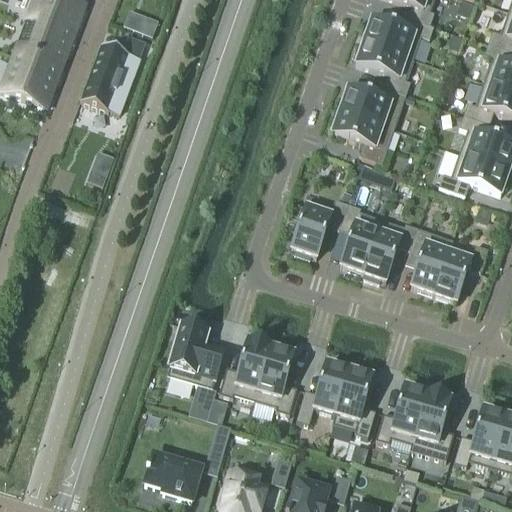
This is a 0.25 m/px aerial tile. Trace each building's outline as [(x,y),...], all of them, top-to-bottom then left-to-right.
[(84,12),(51,0),(34,0),(0,91),(0,96),(46,114),(83,13),(84,13),(84,12)] [(409,12),(405,24),(429,32),(433,20),(428,18),(434,0),(378,0),(378,1),(409,12)] [(151,44),(157,28),(128,17),(122,33),(151,44)] [(511,19),(507,18),(499,41),(491,38),(487,50),(511,59),(511,19)] [(370,26),(362,48),(412,65),(420,43),(428,46),(432,34),(429,32),(405,24),(401,36),(370,26)] [(386,82),(382,94),(405,102),(409,89),(405,88),(412,65),(362,48),(354,71),(386,82)] [(100,50),(78,107),(107,118),(107,116),(117,120),(138,64),(137,64),(142,53),(134,50),(130,61),(100,50)] [(511,72),(509,72),(511,63),(511,59),(487,50),(482,63),(490,66),(482,89),(511,99),(511,72)] [(466,110),(462,122),(488,131),(492,119),(511,125),(511,99),(482,89),(474,112),(466,110)] [(393,136),(401,114),(405,102),(382,94),(377,106),(346,95),(338,117),(393,136)] [(385,159),(393,136),(338,117),(338,119),(334,118),(329,133),(332,135),(330,140),(362,151),(358,163),(380,171),(385,159)] [(466,137),(458,161),(510,179),(511,174),(511,153),(484,143),(488,131),(462,122),(458,135),(466,137)] [(437,176),(451,181),(458,159),(444,154),(437,176)] [(502,193),(505,194),(510,179),(458,161),(450,184),(441,181),(437,194),(463,203),(468,191),(499,202),(502,193)] [(309,263),(315,265),(325,234),(338,238),(347,211),(334,207),(332,215),(307,207),(301,224),(298,223),(292,238),(296,240),(290,256),(294,258),(293,261),(308,266),(309,263)] [(359,216),(347,211),(338,238),(350,242),(339,273),(361,281),(380,227),(380,226),(358,219),(359,216)] [(379,287),(384,289),(396,254),(408,258),(416,235),(403,231),(402,234),(380,227),(361,281),(363,282),(362,285),(377,290),(379,287)] [(428,240),(416,235),(408,258),(420,263),(409,294),(432,302),(449,252),(450,252),(452,248),(428,240)] [(471,259),(450,252),(449,252),(432,302),(455,310),(466,275),(479,280),(487,256),(474,252),(471,259)] [(169,360),(172,361),(166,383),(196,392),(211,396),(222,356),(202,350),(205,339),(202,338),(203,335),(185,330),(184,333),(180,332),(177,345),(174,344),(169,360)] [(232,402),(254,408),(270,350),(256,346),(255,349),(247,347),(237,378),(225,375),(217,401),(231,405),(232,402)] [(270,350),(254,408),(275,415),(274,418),(288,422),(296,395),(283,392),(293,360),(285,358),(286,354),(270,350)] [(312,415),(334,422),(349,373),(334,369),(333,372),(325,369),(316,401),(303,398),(294,428),(307,431),(312,415)] [(334,422),(331,431),(354,438),(354,441),(366,444),(374,418),(361,415),(371,383),(363,380),(364,377),(349,373),(334,422)] [(390,446),(410,451),(410,452),(427,396),(412,391),(411,394),(403,392),(394,424),(382,420),(374,447),(388,451),(390,446)] [(211,396),(196,392),(187,423),(206,429),(213,406),(215,397),(211,396)] [(410,452),(410,451),(408,457),(445,468),(452,441),(440,437),(449,406),(441,403),(442,400),(427,396),(410,452)] [(227,410),(213,406),(206,429),(216,432),(220,433),(227,410)] [(467,468),(489,475),(506,418),(490,414),(489,417),(482,415),(473,447),(460,443),(452,470),(465,473),(467,468)] [(511,420),(506,418),(489,475),(511,481),(509,486),(511,486),(511,420)] [(202,479),(216,483),(230,436),(220,433),(216,432),(202,479)] [(143,491),(162,496),(161,500),(190,508),(200,476),(151,462),(148,474),(146,474),(145,478),(147,478),(143,491)] [(269,492),(283,496),(291,470),(277,466),(269,492)] [(218,511),(261,511),(263,507),(262,506),(266,492),(256,489),(257,485),(229,477),(218,511)] [(328,509),(337,511),(342,511),(350,487),(336,483),(328,509)] [(296,488),(289,511),(323,511),(324,511),(323,511),(327,497),(296,488)] [(493,500),(483,497),(481,507),(490,510),(493,500)] [(475,511),(477,508),(460,503),(457,511),(475,511)]
